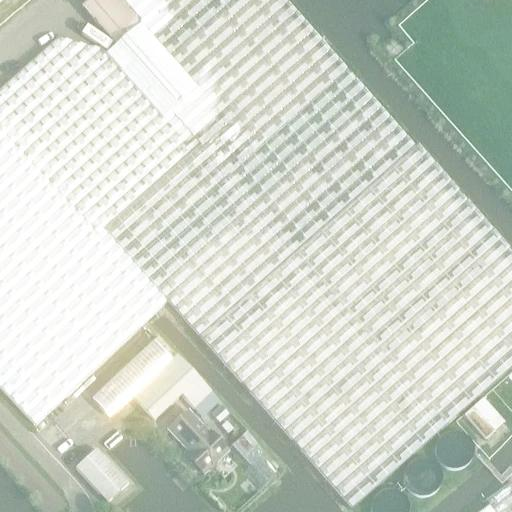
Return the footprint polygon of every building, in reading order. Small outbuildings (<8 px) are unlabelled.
[(0,389),(35,427),(166,302),(351,511),(511,368),(511,254),(417,147),(414,149),(283,0),(119,0),(140,23),(138,25),(197,90),(162,121),(106,58),(104,56),(101,51),(58,39),(0,90),(0,389)] [(89,0),(81,7),(115,45),(115,46),(117,48),(106,58),(162,121),(197,90),(138,25),(140,23),(119,0),(89,0)] [(157,338),(91,400),(109,420),(131,398),(154,422),(180,397),(200,419),(206,414),(216,404),(218,403),(176,358),(175,358),(157,338)] [(228,416),(220,408),(211,417),(219,425),(228,416)] [(473,408),(463,416),(485,441),(494,433),(473,408)] [(188,414),(170,431),(194,458),(191,461),(203,474),(227,452),(210,434),(208,436),(188,414)] [(226,423),(220,428),(227,435),(233,430),(226,423)] [(252,449),(241,438),(234,444),(245,455),(252,449)] [(245,455),(241,459),(249,467),(258,459),(259,458),(252,449),(245,455)] [(125,488),(105,467),(92,452),(72,471),(105,506),(125,488)] [(249,467),(243,473),(260,490),(270,481),(275,477),(258,459),(249,467)] [(442,481),(442,480),(441,473),(437,467),(433,464),(426,462),(423,462),(418,463),(412,467),(408,472),(406,479),(407,486),(411,492),(417,496),(423,498),(430,497),(436,494),(439,490),(441,487),(442,481)] [(511,511),(511,485),(511,484),(487,502),(491,508),(484,511),(511,511)] [(408,511),(409,511),(407,506),(405,501),(400,498),(395,496),(390,495),(385,497),(380,500),(377,504),(374,509),(374,511),(408,511)]
